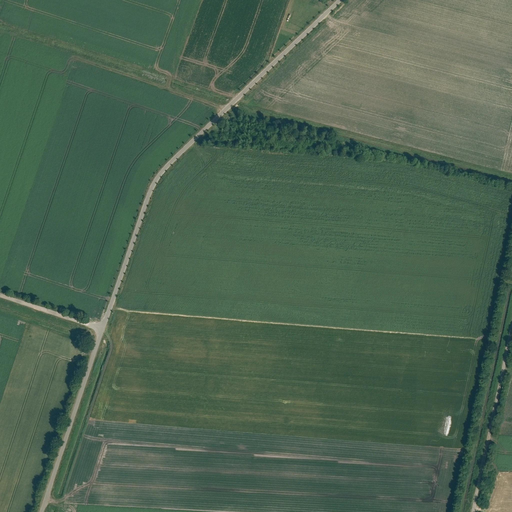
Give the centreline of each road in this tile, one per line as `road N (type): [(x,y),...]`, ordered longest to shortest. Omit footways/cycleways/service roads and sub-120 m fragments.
road 1 (unclassified): [(339,0),(148,190),(96,328)]
road 2 (unclassified): [(96,328),(37,511)]
road 3 (track): [(511,338),(476,511)]
